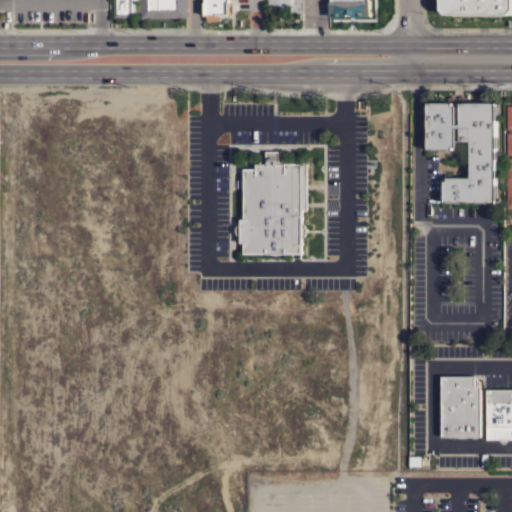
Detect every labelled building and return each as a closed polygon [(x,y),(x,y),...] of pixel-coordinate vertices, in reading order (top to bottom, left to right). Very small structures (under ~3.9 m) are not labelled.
[(138,0),(138,4),(136,4),(136,11),(132,11),(132,17),(114,17),(113,0),(138,0)] [(141,0),(186,0),(187,17),(142,18),(141,0)] [(230,0),(231,16),(220,16),(220,21),(207,21),(207,15),(205,15),(205,0),(230,0)] [(290,0),(291,6),(287,6),(287,8),(269,9),(268,0),(290,0)] [(342,0),(342,18),(383,18),(383,0),(342,0)] [(511,0),(511,13),(511,14),(447,14),(442,9),(442,0),(511,0)] [(496,105),(497,105),(497,119),(496,119),(496,136),(497,136),(497,147),(496,147),(496,151),(497,151),(497,158),(496,158),(496,170),(497,170),(497,177),(496,177),(496,185),(497,185),(497,199),(496,199),(496,202),(487,202),(487,203),(476,203),(476,202),(459,202),(459,203),(448,203),(448,202),(445,202),(445,198),(444,198),(444,185),(445,185),(445,180),(448,180),(448,177),(472,177),(472,141),(461,141),(461,128),(457,128),(457,146),(453,146),(453,149),(449,149),(449,150),(433,150),(433,149),(429,149),(429,147),(427,147),(427,139),(428,139),(428,126),(427,126),(427,119),(428,119),(428,113),(428,105),(429,105),(429,103),(432,103),(432,102),(449,102),(453,102),(453,105),(456,105),(456,124),(461,124),(461,120),(460,120),(460,107),(461,107),(461,103),(465,103),(465,102),(492,102),(496,102),(496,105)] [(241,237),(239,236),(237,233),(236,230),(237,226),(238,224),(241,223),(241,218),(244,218),(244,168),(257,168),(257,163),(259,163),(266,158),(266,151),(280,151),(280,158),(285,161),(285,163),(308,163),(308,209),(302,209),(302,222),(305,224),(307,228),(307,231),(306,234),(305,236),(303,238),(303,253),(283,253),(279,255),(275,255),(270,254),(244,254),(244,243),(241,243),(241,237)] [(443,376),(476,376),(476,386),(481,386),(481,436),(442,436),(443,376)] [(511,439),(488,439),(488,389),(511,389),(511,439)] [(421,456),(421,466),(410,466),(409,456),(421,456)]
